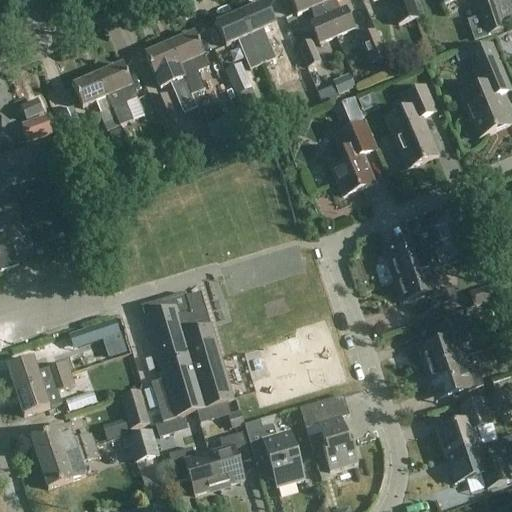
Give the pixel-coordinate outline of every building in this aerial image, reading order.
[(337,41),(318,0),(289,0),(298,20),(310,15),(313,22),(308,24),(318,48),(337,41)] [(318,0),(337,41),(355,33),(345,8),(338,11),(335,3),(342,0),(318,0)] [(366,0),(367,0),(388,0),(398,27),(414,21),(407,0),(366,0)] [(491,0),(474,0),(486,37),(502,32),(491,0)] [(255,48),(263,67),(275,62),(263,33),(275,28),(265,5),(241,16),(251,38),(255,48)] [(251,38),(241,16),(216,26),(225,49),(237,44),(241,54),(240,54),(248,73),(263,67),(255,48),(251,38)] [(386,59),(375,32),(359,38),(371,66),(386,59)] [(170,48),(180,70),(204,60),(195,37),(170,48)] [(311,42),(297,48),(307,70),(321,64),(311,42)] [(511,93),(499,65),(491,46),(470,55),(468,51),(455,57),(458,64),(469,59),(482,89),(461,98),(479,142),(496,135),(496,134),(510,128),(498,99),(511,93)] [(180,70),(170,48),(145,58),(155,82),(156,82),(161,93),(172,89),(178,104),(191,98),(183,79),(180,70)] [(225,72),(236,98),(251,92),(240,66),(225,72)] [(123,69),(98,79),(119,130),(119,131),(133,125),(126,108),(137,104),(132,91),(123,69)] [(223,71),(210,76),(219,97),(232,91),(223,71)] [(183,79),(191,98),(204,93),(196,74),(183,79)] [(322,105),(354,90),(348,76),(332,83),(334,87),(317,95),(322,105)] [(119,130),(98,79),(73,89),(82,111),(96,106),(100,117),(99,118),(106,135),(119,130)] [(436,115),(425,90),(404,99),(410,112),(386,122),(407,172),(439,159),(422,121),(436,115)] [(166,95),(152,102),(166,134),(181,128),(166,95)] [(38,104),(22,110),(27,122),(43,116),(38,104)] [(72,110),(59,116),(69,138),(82,132),(72,110)] [(272,113),(245,125),(252,139),(278,127),(272,113)] [(46,118),(21,127),(27,144),(52,135),(46,118)] [(0,127),(0,142),(5,155),(23,148),(14,122),(0,127)] [(343,156),(328,163),(343,200),(374,187),(362,159),(375,153),(364,127),(336,139),(343,156)] [(118,131),(109,135),(115,147),(125,143),(120,131),(119,132),(118,131)] [(12,170),(31,160),(24,148),(5,158),(12,170)] [(170,153),(158,158),(162,169),(175,164),(170,153)] [(32,182),(28,168),(0,177),(0,192),(10,189),(32,182)] [(65,174),(56,176),(63,200),(59,201),(63,213),(75,209),(65,174)] [(10,189),(0,192),(0,207),(15,202),(10,189)] [(465,205),(451,210),(469,259),(483,254),(465,205)] [(0,234),(21,228),(17,216),(0,221),(0,234)] [(25,240),(21,228),(0,234),(0,276),(18,270),(10,245),(25,240)] [(435,234),(411,242),(384,251),(396,285),(430,273),(439,269),(432,248),(439,246),(435,234)] [(437,295),(430,273),(396,285),(403,307),(429,298),(433,310),(458,302),(454,290),(437,295)] [(468,294),(473,309),(496,302),(491,286),(468,294)] [(151,385),(163,424),(233,403),(232,400),(221,361),(211,328),(209,329),(203,310),(190,314),(186,300),(185,297),(186,297),(186,296),(141,309),(141,310),(142,309),(163,381),(151,385)] [(418,352),(425,373),(463,360),(459,349),(468,346),(461,325),(438,332),(442,344),(418,352)] [(57,356),(91,344),(87,332),(53,343),(57,356)] [(410,355),(397,365),(403,374),(417,364),(410,355)] [(425,373),(432,394),(436,405),(483,390),(476,369),(466,372),(463,360),(425,373)] [(7,370),(15,395),(71,377),(67,364),(37,375),(33,361),(7,370)] [(494,393),(511,386),(511,375),(511,376),(510,374),(490,380),(494,393)] [(71,377),(15,395),(23,420),(49,411),(45,399),(75,388),(71,377)] [(92,393),(59,405),(64,416),(96,405),(92,393)] [(482,449),(481,448),(476,430),(497,424),(494,414),(511,408),(511,406),(508,393),(481,401),(482,406),(465,411),(469,425),(436,434),(445,461),(482,449)] [(140,394),(121,400),(130,433),(150,427),(140,394)] [(343,398),(300,411),(306,432),(319,428),(325,450),(323,451),(330,475),(358,466),(351,442),(348,443),(342,421),(349,419),(343,398)] [(227,417),(231,432),(244,428),(240,414),(227,417)] [(253,458),(258,456),(270,453),(280,490),(304,483),(291,438),(277,442),(273,427),(262,430),(260,423),(244,427),(253,458)] [(159,441),(172,437),(168,424),(155,428),(159,441)] [(39,467),(103,446),(99,434),(73,443),(68,429),(31,442),(39,467)] [(152,434),(127,441),(134,466),(159,459),(152,434)] [(223,453),(209,457),(219,491),(244,484),(239,467),(251,464),(243,436),(220,442),(223,453)] [(482,449),(445,461),(453,486),(483,478),(486,490),(511,482),(511,470),(508,456),(500,458),(495,443),(481,448),(482,449)] [(103,446),(39,467),(47,492),(85,479),(80,464),(106,455),(103,446)] [(194,499),(219,491),(209,457),(195,461),(192,451),(169,457),(177,486),(189,482),(194,499)]
